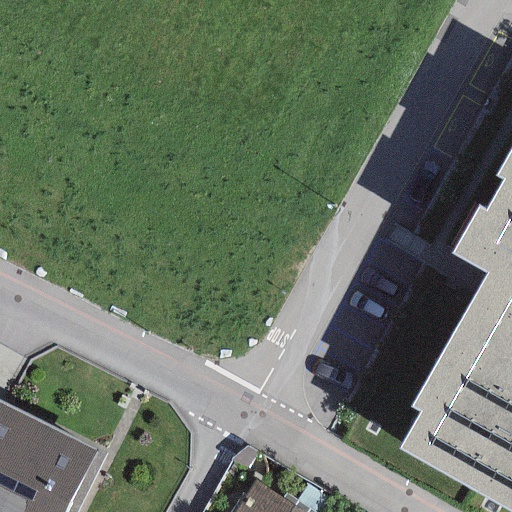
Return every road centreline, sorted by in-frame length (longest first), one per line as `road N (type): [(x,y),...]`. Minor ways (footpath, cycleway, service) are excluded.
road 1 (residential): [(242,432),(487,0)]
road 2 (residential): [(0,294),(242,432)]
road 3 (residential): [(242,432),(376,511)]
